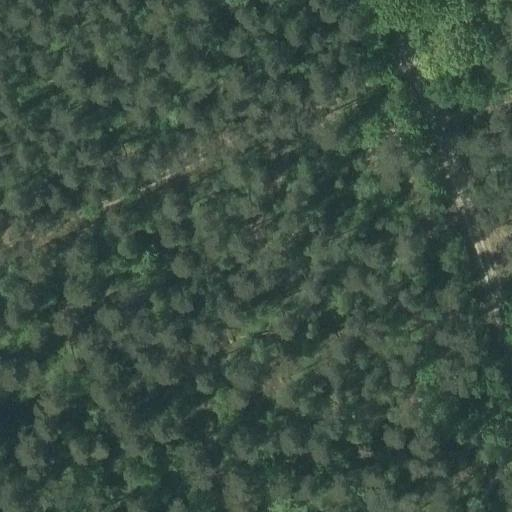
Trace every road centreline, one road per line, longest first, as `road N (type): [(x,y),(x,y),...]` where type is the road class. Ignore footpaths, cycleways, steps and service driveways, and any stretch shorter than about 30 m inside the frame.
road 1 (track): [(0,246),(418,62)]
road 2 (track): [(397,0),(511,342)]
